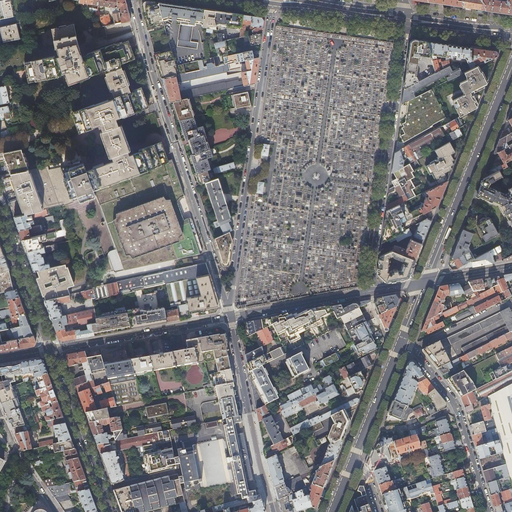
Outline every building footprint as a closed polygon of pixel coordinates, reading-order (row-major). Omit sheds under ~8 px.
[(0,0),(0,19),(14,17),(11,2),(10,2),(10,1),(10,0),(9,0),(0,0)] [(120,17),(121,22),(130,20),(128,16),(125,2),(124,0),(116,0),(117,5),(117,7),(120,7),(120,9),(119,9),(120,13),(121,12),(122,15),(121,15),(121,17),(120,17)] [(156,26),(160,25),(159,23),(161,23),(162,21),(162,20),(162,19),(160,10),(158,2),(150,1),(145,0),(143,2),(142,5),(143,9),(148,29),(153,28),(156,27),(156,26)] [(435,3),(442,4),(444,9),(447,9),(450,9),(451,6),(454,6),(463,8),(461,1),(460,0),(427,0),(428,2),(435,3)] [(460,0),(461,1),(463,8),(469,8),(476,10),(485,11),(484,4),(480,0),(460,0)] [(504,2),(493,0),(480,0),(484,4),(485,11),(497,13),(511,15),(511,14),(511,0),(506,0),(506,1),(504,2)] [(162,19),(162,20),(168,19),(180,20),(176,46),(197,49),(198,42),(190,41),(192,26),(194,27),(195,23),(200,23),(201,26),(202,26),(202,24),(201,24),(203,9),(188,7),(182,6),(158,2),(160,10),(162,19)] [(209,10),(203,9),(201,24),(202,24),(202,26),(202,28),(216,30),(215,28),(215,26),(215,25),(214,18),(215,11),(209,10)] [(91,15),(93,19),(99,17),(101,26),(105,26),(110,24),(108,16),(109,16),(109,14),(108,14),(108,15),(104,16),(104,15),(99,16),(97,10),(97,11),(92,12),(93,14),(91,15)] [(228,12),(215,11),(214,18),(215,25),(218,24),(241,28),(242,15),(228,12)] [(112,14),(114,24),(121,22),(120,17),(119,12),(112,14)] [(246,22),(249,23),(249,28),(248,36),(252,35),(262,33),(264,21),(263,19),(261,17),(262,16),(261,15),(252,14),(252,16),(248,15),(242,15),(241,28),(239,38),(244,37),(246,22)] [(0,33),(2,43),(20,39),(18,29),(24,28),(21,16),(17,16),(14,17),(0,19),(0,33)] [(130,94),(129,92),(129,91),(128,91),(121,70),(117,61),(132,55),(128,42),(114,47),(113,47),(80,59),(75,45),(70,25),(54,28),(60,55),(54,57),(55,58),(25,65),(28,79),(65,71),(68,80),(105,67),(107,74),(115,96),(116,99),(74,115),(79,129),(100,121),(112,155),(115,162),(93,169),(98,180),(99,186),(167,160),(161,145),(129,156),(127,150),(114,116),(146,104),(141,90),(130,94)] [(252,35),(248,36),(250,45),(260,43),(261,36),(262,33),(252,35)] [(244,37),(239,38),(237,38),(237,40),(239,39),(240,45),(247,43),(245,36),(244,37)] [(394,57),(397,43),(349,36),(348,39),(344,38),(344,40),(354,41),(354,43),(366,45),(366,48),(386,52),(385,55),(394,57)] [(406,71),(403,89),(419,82),(416,76),(418,61),(420,61),(421,56),(431,57),(430,55),(426,41),(421,40),(416,40),(411,39),(409,49),(406,71)] [(217,55),(217,56),(227,54),(225,46),(224,41),(222,42),(218,43),(214,43),(215,48),(218,47),(219,54),(217,55)] [(432,42),(426,41),(430,55),(449,57),(448,44),(442,43),(438,43),(432,42)] [(455,45),(448,44),(449,57),(454,56),(456,57),(456,60),(460,60),(460,59),(458,59),(459,57),(465,58),(470,70),(475,67),(474,64),(470,55),(471,48),(463,46),(455,45)] [(482,60),(483,63),(497,56),(498,55),(497,53),(496,51),(490,50),(483,49),(477,49),(471,48),(470,55),(474,64),(482,60)] [(253,55),(252,50),(221,57),(223,65),(227,64),(245,60),(258,57),(259,54),(258,54),(258,53),(253,55)] [(155,56),(154,56),(158,69),(159,73),(160,79),(161,79),(185,73),(183,64),(175,66),(171,51),(160,54),(155,56)] [(227,64),(223,65),(220,66),(209,68),(185,73),(161,79),(165,91),(169,102),(173,102),(189,98),(229,89),(254,83),(256,73),(256,70),(258,57),(245,60),(247,70),(241,78),(242,81),(238,81),(238,79),(224,83),(224,82),(179,92),(177,84),(226,72),(226,71),(229,71),(227,64)] [(216,58),(216,57),(210,58),(211,64),(208,64),(209,68),(220,66),(218,61),(217,61),(216,58)] [(401,104),(403,104),(408,101),(415,97),(414,94),(414,90),(452,71),(450,66),(439,71),(435,74),(427,77),(419,82),(403,89),(403,92),(401,104)] [(475,67),(470,70),(466,72),(463,73),(467,79),(466,79),(466,80),(459,83),(460,84),(465,94),(463,95),(453,100),(453,102),(461,116),(476,107),(477,107),(476,105),(471,96),(469,92),(473,91),(483,85),(486,84),(485,83),(480,72),(479,73),(476,66),(475,67)] [(461,74),(460,71),(459,68),(457,69),(458,70),(449,74),(449,76),(446,78),(447,81),(461,74)] [(0,104),(8,102),(5,86),(0,86),(0,104)] [(431,89),(428,91),(421,95),(415,97),(408,101),(405,123),(402,124),(404,127),(402,128),(405,134),(401,136),(404,142),(433,127),(433,125),(441,121),(443,126),(448,123),(441,109),(439,105),(431,89)] [(233,95),(235,109),(250,106),(247,92),(241,93),(233,95)] [(189,98),(173,102),(174,106),(173,106),(175,112),(176,112),(178,120),(181,119),(193,117),(191,110),(192,110),(191,107),(190,107),(188,100),(190,99),(189,98)] [(452,102),(459,117),(461,116),(453,102),(452,102)] [(0,120),(10,118),(9,112),(2,113),(0,113),(0,120)] [(193,117),(181,119),(178,120),(185,140),(189,139),(193,153),(189,154),(195,174),(196,173),(198,173),(206,170),(210,169),(207,158),(213,156),(210,148),(208,149),(204,134),(205,134),(203,126),(197,128),(193,117)] [(510,125),(507,126),(508,128),(502,132),(499,139),(505,136),(511,132),(511,131),(511,117),(508,120),(511,126),(510,127),(510,125)] [(443,126),(439,128),(441,131),(446,129),(449,127),(451,132),(458,128),(463,126),(458,118),(448,123),(443,126)] [(0,138),(27,132),(26,127),(8,130),(0,132),(0,138)] [(426,135),(408,145),(414,155),(416,154),(415,152),(419,149),(440,138),(438,135),(441,133),(441,131),(439,128),(426,135)] [(452,140),(462,135),(458,128),(451,132),(449,134),(444,136),(445,139),(450,136),(452,140)] [(493,154),(500,150),(506,147),(508,146),(506,142),(511,138),(511,131),(511,132),(505,136),(499,139),(497,143),(493,154)] [(262,144),(261,155),(267,156),(268,156),(269,144),(269,143),(264,142),(264,144),(262,143),(263,138),(259,137),(258,143),(262,144)] [(439,185),(445,182),(442,176),(444,175),(445,175),(444,173),(451,169),(450,167),(453,165),(451,162),(448,156),(450,155),(453,154),(447,143),(436,149),(438,153),(435,154),(437,157),(436,158),(437,160),(435,161),(435,160),(429,163),(430,164),(426,166),(431,174),(434,181),(436,180),(439,185)] [(394,153),(391,173),(393,172),(409,164),(418,158),(416,154),(414,155),(408,145),(396,152),(394,153)] [(491,169),(493,174),(499,170),(504,168),(507,166),(505,162),(511,158),(511,152),(510,150),(509,150),(510,152),(509,153),(506,147),(500,150),(493,154),(494,155),(498,154),(503,163),(501,164),(500,164),(497,166),(494,167),(491,169)] [(21,149),(3,153),(4,157),(5,157),(5,161),(6,161),(7,164),(7,166),(8,166),(9,170),(10,174),(12,179),(14,185),(15,192),(16,196),(17,200),(7,203),(12,217),(14,216),(26,213),(30,213),(36,211),(46,209),(62,206),(95,198),(92,188),(99,186),(98,180),(93,169),(87,172),(84,166),(81,167),(79,163),(73,164),(63,167),(48,170),(48,166),(29,170),(29,169),(28,169),(27,166),(26,166),(25,161),(23,155),(22,153),(21,149)] [(98,207),(114,250),(110,252),(109,253),(108,254),(108,255),(108,257),(114,272),(115,273),(176,259),(182,258),(200,254),(202,252),(199,244),(193,227),(191,220),(191,219),(190,219),(188,218),(181,221),(180,219),(183,218),(181,213),(180,207),(176,208),(176,206),(179,201),(182,198),(183,197),(183,195),(178,179),(173,164),(171,159),(167,160),(99,186),(92,188),(95,198),(99,207),(98,207)] [(218,172),(234,167),(235,170),(242,168),(243,159),(216,167),(218,172)] [(399,184),(408,200),(411,198),(415,197),(411,190),(414,188),(409,179),(413,177),(411,173),(413,171),(409,164),(393,172),(396,179),(391,181),(394,187),(399,184)] [(210,181),(206,170),(198,173),(196,173),(199,184),(204,182),(210,181)] [(480,186),(477,194),(477,195),(478,195),(500,206),(511,228),(511,187),(508,189),(508,193),(505,194),(494,189),(495,187),(490,184),(491,183),(502,176),(500,174),(499,170),(493,174),(490,175),(483,179),(480,185),(480,186)] [(210,181),(204,182),(217,222),(229,217),(230,217),(223,196),(217,178),(210,181)] [(256,185),(255,192),(262,193),(264,182),(259,181),(257,181),(256,185)] [(383,228),(381,243),(388,239),(394,236),(398,234),(408,228),(419,222),(427,218),(434,214),(438,203),(447,181),(445,182),(439,185),(437,186),(421,193),(423,196),(425,197),(422,204),(423,205),(423,206),(411,212),(405,201),(386,211),(384,223),(383,228)] [(387,204),(386,211),(405,201),(408,200),(399,184),(394,187),(399,196),(401,195),(402,197),(388,204),(387,204)] [(47,215),(46,209),(36,211),(30,213),(31,215),(27,216),(26,213),(14,216),(16,223),(18,227),(19,230),(27,228),(29,227),(31,227),(30,223),(34,222),(32,218),(47,215)] [(229,217),(217,222),(223,234),(229,232),(232,230),(230,226),(228,222),(231,221),(229,217)] [(419,222),(413,237),(423,241),(427,231),(431,220),(427,218),(419,222)] [(485,241),(498,234),(490,218),(486,220),(485,219),(484,218),(480,220),(480,222),(480,223),(476,225),(485,241)] [(31,227),(29,227),(31,233),(40,231),(39,225),(31,227)] [(30,238),(27,228),(19,230),(20,235),(21,237),(22,239),(30,238)] [(398,234),(394,236),(396,239),(397,242),(407,237),(411,236),(412,234),(408,228),(398,234)] [(454,260),(473,250),(476,248),(482,245),(475,233),(473,234),(473,233),(463,229),(460,237),(456,245),(452,256),(454,260)] [(53,232),(41,235),(40,235),(30,238),(22,239),(24,245),(25,248),(26,251),(41,247),(40,243),(38,243),(37,240),(38,239),(42,240),(42,242),(47,241),(46,240),(56,238),(55,232),(53,232)] [(229,232),(223,234),(213,239),(215,245),(219,255),(222,264),(223,266),(227,265),(228,264),(231,248),(231,243),(232,241),(229,232)] [(393,247),(392,251),(415,260),(418,254),(419,252),(422,244),(412,240),(410,239),(406,250),(394,245),(393,247)] [(52,245),(41,247),(26,251),(28,256),(30,260),(33,268),(34,271),(36,270),(53,267),(56,266),(55,261),(50,262),(51,265),(50,266),(49,262),(45,264),(43,257),(42,256),(41,253),(53,250),(52,245)] [(379,256),(389,252),(388,249),(387,248),(380,252),(379,256)] [(475,254),(473,250),(454,260),(458,267),(474,259),(473,256),(475,254)] [(487,252),(474,259),(458,267),(458,269),(469,267),(470,267),(483,264),(495,262),(493,257),(491,250),(487,252)] [(389,252),(379,256),(377,273),(381,278),(386,282),(408,278),(410,279),(413,272),(411,271),(413,265),(415,260),(392,251),(389,252)] [(4,256),(0,256),(0,271),(9,269),(8,267),(4,256)] [(92,288),(92,289),(93,293),(94,298),(91,298),(92,300),(124,293),(135,290),(141,289),(159,285),(165,284),(193,278),(210,274),(208,269),(205,263),(192,266),(140,277),(92,288)] [(60,265),(56,266),(53,267),(36,270),(39,277),(36,278),(38,282),(39,286),(43,297),(44,296),(45,298),(45,300),(70,294),(68,290),(75,287),(67,267),(66,267),(65,264),(60,265)] [(10,272),(9,269),(0,271),(0,292),(4,291),(16,289),(10,272)] [(213,288),(210,274),(193,278),(165,284),(170,307),(175,306),(187,303),(188,309),(189,311),(218,306),(217,302),(216,296),(213,288)] [(504,278),(506,282),(508,281),(511,288),(511,287),(511,274),(507,275),(506,275),(503,276),(504,278)] [(502,292),(503,292),(508,290),(509,289),(508,286),(506,282),(504,278),(499,280),(499,277),(493,278),(497,286),(499,285),(502,292)] [(497,286),(493,278),(488,279),(492,288),(493,288),(495,286),(497,286)] [(476,296),(479,295),(477,292),(484,290),(482,280),(472,281),(472,282),(468,282),(470,286),(474,293),(475,294),(476,296)] [(453,285),(447,286),(449,296),(449,297),(464,294),(462,290),(459,284),(453,285)] [(436,297),(433,302),(443,306),(444,302),(445,297),(449,296),(447,286),(439,288),(436,297)] [(470,286),(462,290),(464,294),(464,295),(468,293),(469,296),(474,293),(470,286)] [(465,302),(461,304),(458,306),(460,310),(495,292),(493,288),(492,288),(491,289),(485,292),(484,292),(479,295),(468,300),(467,301),(465,302)] [(17,292),(16,289),(4,291),(5,294),(2,295),(3,299),(18,296),(17,292)] [(92,289),(80,292),(82,300),(84,300),(86,310),(94,309),(92,300),(91,298),(90,293),(93,293),(92,289)] [(142,295),(141,289),(135,290),(138,307),(140,313),(128,316),(130,328),(140,327),(140,325),(140,324),(142,324),(142,325),(143,325),(144,325),(145,325),(146,325),(145,323),(147,323),(147,324),(149,325),(162,323),(167,322),(165,311),(164,308),(164,307),(163,307),(158,308),(151,309),(145,310),(144,305),(148,304),(149,307),(151,307),(158,306),(155,293),(157,292),(157,291),(154,291),(154,293),(142,295)] [(503,292),(506,299),(511,296),(508,290),(503,292)] [(70,294),(45,300),(44,300),(49,314),(51,318),(62,316),(61,310),(63,310),(62,305),(58,306),(57,301),(61,301),(62,302),(73,300),(72,296),(70,296),(70,294)] [(375,308),(378,316),(397,306),(398,303),(399,300),(397,298),(395,295),(377,299),(375,301),(374,303),(373,304),(375,308)] [(21,304),(18,296),(3,299),(5,307),(9,307),(9,309),(0,310),(0,315),(1,319),(4,318),(6,317),(8,317),(11,316),(25,313),(21,304)] [(476,312),(477,313),(486,309),(503,300),(502,299),(500,300),(499,296),(474,308),(476,312)] [(431,309),(426,322),(434,318),(438,316),(440,314),(443,313),(442,311),(444,306),(443,306),(433,302),(431,309)] [(177,309),(178,311),(188,309),(187,303),(175,306),(175,307),(176,307),(177,309)] [(356,304),(354,305),(343,311),(342,309),(341,305),(331,307),(332,312),(333,312),(336,319),(341,317),(358,308),(358,306),(357,305),(356,304)] [(380,320),(384,329),(387,329),(392,317),(393,316),(397,306),(378,316),(380,320)] [(445,312),(443,313),(444,315),(445,318),(458,310),(456,306),(453,308),(451,309),(445,312)] [(106,313),(106,314),(95,316),(96,322),(91,323),(91,324),(94,335),(98,334),(106,333),(113,331),(130,328),(128,316),(140,313),(138,307),(125,310),(118,311),(118,310),(106,313)] [(288,315),(272,318),(271,318),(271,316),(266,317),(262,318),(262,319),(261,320),(263,330),(267,328),(272,325),(279,339),(286,336),(293,350),(305,344),(299,333),(309,328),(312,329),(316,338),(328,332),(320,318),(330,313),(332,312),(331,307),(326,308),(324,309),(322,310),(321,309),(313,313),(312,312),(311,311),(310,311),(303,312),(297,315),(296,313),(292,315),(292,314),(290,315),(288,316),(288,315)] [(457,320),(476,312),(474,308),(473,307),(455,316),(457,320)] [(362,315),(358,308),(341,317),(344,324),(362,315)] [(511,331),(511,313),(509,308),(472,326),(446,339),(450,346),(504,319),(507,326),(460,349),(464,356),(475,350),(483,346),(490,343),(497,339),(504,335),(511,331)] [(95,316),(94,309),(86,310),(62,316),(51,318),(55,331),(67,329),(87,324),(91,323),(96,322),(95,316)] [(178,311),(177,309),(165,311),(167,322),(173,321),(179,319),(178,311)] [(28,324),(26,318),(25,313),(11,316),(8,317),(6,317),(7,322),(9,328),(13,327),(18,326),(28,324)] [(365,322),(362,315),(344,324),(347,331),(365,322)] [(424,325),(421,332),(426,330),(436,325),(435,321),(439,319),(439,317),(438,316),(434,318),(426,322),(425,324),(424,325)] [(387,329),(384,329),(385,331),(390,330),(392,324),(394,318),(392,317),(387,329)] [(258,320),(251,321),(253,334),(257,332),(263,330),(261,320),(258,320)] [(248,330),(249,336),(253,334),(251,321),(246,322),(247,326),(245,326),(246,330),(248,330)] [(351,338),(355,336),(357,337),(359,341),(370,335),(372,334),(368,327),(366,322),(365,322),(347,331),(351,338)] [(436,325),(426,330),(428,335),(445,326),(443,322),(436,325)] [(91,324),(91,323),(87,324),(88,329),(79,331),(79,329),(65,331),(65,330),(67,330),(67,329),(55,331),(57,335),(58,339),(60,340),(61,341),(78,338),(94,335),(91,324)] [(9,328),(6,329),(8,341),(10,340),(16,339),(33,336),(30,329),(28,324),(18,326),(13,327),(9,328)] [(263,330),(257,332),(263,346),(273,341),(267,328),(263,330)] [(197,339),(204,362),(215,360),(228,357),(227,352),(229,351),(228,347),(227,344),(227,342),(226,337),(225,334),(197,339)] [(355,346),(357,351),(374,342),(370,335),(359,341),(360,343),(355,346)] [(507,340),(504,335),(497,339),(500,344),(502,343),(503,345),(506,343),(505,341),(507,340)] [(33,336),(16,339),(18,348),(26,347),(33,346),(34,344),(35,342),(33,336)] [(0,351),(12,349),(18,348),(16,339),(10,340),(8,341),(0,342),(0,351)] [(172,352),(177,367),(197,363),(197,364),(199,364),(198,363),(204,362),(197,339),(186,341),(188,350),(184,350),(172,352)] [(500,344),(497,339),(490,343),(493,348),(495,347),(495,348),(498,347),(498,345),(500,344)] [(358,353),(360,352),(362,356),(364,355),(377,348),(374,342),(357,351),(358,353)] [(439,343),(422,351),(426,355),(435,366),(437,369),(450,363),(439,343)] [(493,348),(490,343),(483,346),(485,351),(491,348),(492,349),(493,349),(493,348)] [(485,351),(483,346),(475,350),(478,355),(482,352),(483,354),(486,352),(485,351)] [(509,364),(511,363),(511,346),(496,354),(498,359),(511,352),(511,356),(501,363),(500,360),(497,361),(500,367),(501,369),(509,364)] [(262,347),(245,355),(246,359),(247,364),(263,355),(262,347)] [(281,347),(263,355),(247,364),(247,369),(248,373),(262,366),(284,354),(281,347)] [(464,356),(461,357),(463,362),(478,355),(475,350),(464,356)] [(87,359),(85,352),(75,353),(67,355),(65,358),(69,368),(73,380),(82,377),(80,372),(83,372),(81,368),(78,368),(77,363),(78,363),(79,365),(80,365),(80,364),(82,364),(86,375),(91,374),(87,359)] [(157,353),(157,355),(149,356),(154,371),(177,367),(172,352),(163,354),(163,352),(160,352),(157,353)] [(301,353),(285,361),(293,378),(308,370),(300,355),(302,355),(301,353)] [(335,353),(322,360),(325,366),(339,360),(335,353)] [(93,358),(87,359),(91,374),(105,371),(104,365),(101,356),(93,358)] [(140,358),(131,360),(135,374),(154,371),(149,356),(140,358)] [(346,366),(351,376),(359,371),(371,365),(366,356),(360,359),(363,365),(356,368),(353,363),(346,366)] [(228,357),(215,360),(218,372),(230,369),(229,365),(228,357)] [(451,372),(449,369),(452,368),(452,367),(461,363),(459,358),(450,363),(437,369),(443,376),(451,372)] [(30,361),(19,363),(21,373),(22,375),(32,373),(32,371),(33,371),(34,374),(33,374),(33,375),(34,378),(47,374),(45,368),(43,362),(39,360),(30,361)] [(104,365),(105,371),(109,382),(111,391),(113,398),(116,406),(143,401),(135,374),(131,360),(117,362),(104,365)] [(21,373),(19,363),(0,366),(0,370),(1,376),(5,375),(6,381),(3,381),(3,383),(4,389),(11,387),(10,383),(15,382),(14,376),(22,375),(21,373)] [(409,364),(403,377),(414,381),(424,376),(419,370),(413,363),(412,363),(411,363),(410,363),(409,364)] [(496,380),(511,371),(511,369),(509,364),(501,369),(500,367),(497,369),(498,370),(493,373),(496,380)] [(262,366),(248,373),(249,374),(250,381),(251,387),(254,402),(255,407),(256,410),(265,405),(276,399),(278,399),(266,374),(267,374),(266,371),(265,371),(263,368),(262,366)] [(339,370),(344,379),(347,378),(349,377),(344,367),(339,370)] [(230,369),(218,372),(214,373),(215,380),(210,381),(211,383),(203,385),(204,389),(213,387),(215,395),(217,394),(217,397),(218,400),(234,397),(234,395),(235,395),(235,393),(234,390),(233,391),(232,387),(234,387),(231,375),(233,375),(232,371),(231,371),(230,369)] [(105,371),(91,374),(93,380),(95,387),(99,386),(101,385),(109,382),(105,371)] [(341,385),(340,386),(346,398),(361,391),(362,392),(365,383),(359,371),(351,376),(349,377),(347,378),(351,387),(346,390),(344,387),(341,385)] [(487,397),(511,383),(511,371),(496,380),(476,390),(461,398),(464,408),(487,397)] [(461,398),(476,390),(472,382),(471,383),(467,377),(466,377),(463,372),(446,380),(461,398)] [(49,380),(47,374),(34,378),(33,379),(34,383),(37,382),(40,390),(51,386),(49,380)] [(328,387),(333,385),(331,381),(332,380),(329,375),(322,379),(325,384),(326,383),(328,387)] [(82,377),(73,380),(76,387),(87,383),(84,376),(82,377)] [(398,390),(393,402),(408,407),(417,385),(418,384),(418,383),(417,384),(414,381),(403,377),(398,390)] [(445,407),(445,403),(437,393),(431,386),(430,387),(427,383),(429,382),(426,379),(418,383),(418,384),(419,386),(418,386),(419,387),(418,390),(422,394),(423,392),(423,391),(425,392),(427,395),(427,394),(432,399),(437,411),(439,410),(445,407)] [(109,382),(101,385),(101,387),(103,386),(106,392),(111,391),(109,382)] [(87,383),(76,387),(78,394),(89,390),(87,383)] [(511,383),(487,397),(490,409),(493,419),(496,429),(499,441),(502,453),(503,458),(504,460),(505,465),(509,477),(511,489),(511,383)] [(302,395),(300,390),(287,396),(290,402),(292,405),(282,410),(281,411),(284,418),(302,409),(301,408),(317,400),(317,401),(315,402),(316,404),(319,403),(319,404),(322,403),(323,404),(329,402),(328,400),(338,395),(333,385),(328,387),(325,389),(326,392),(317,396),(316,393),(312,396),(304,399),(302,395)] [(322,390),(320,385),(316,386),(317,387),(313,389),(309,391),(312,396),(316,393),(322,390)] [(40,390),(35,392),(37,396),(40,395),(42,402),(39,403),(41,408),(57,402),(53,392),(51,386),(40,390)] [(99,386),(95,387),(91,389),(93,395),(97,394),(97,395),(102,393),(99,386)] [(308,388),(307,386),(304,388),(306,392),(304,394),(302,395),(304,399),(312,396),(309,391),(308,388)] [(4,389),(0,390),(0,400),(1,404),(17,398),(14,389),(13,390),(12,387),(11,387),(4,389)] [(96,410),(89,390),(78,394),(82,404),(86,413),(98,411),(98,409),(96,410)] [(218,400),(220,410),(236,407),(235,404),(234,397),(218,400)] [(485,421),(490,420),(488,410),(490,409),(487,397),(464,408),(466,416),(480,409),(484,422),(485,421)] [(18,406),(20,405),(17,398),(1,404),(2,405),(5,411),(6,413),(11,424),(12,428),(15,427),(24,426),(36,423),(35,420),(32,411),(29,405),(19,409),(18,406)] [(116,407),(116,406),(113,398),(99,402),(100,406),(98,406),(99,410),(107,409),(107,406),(110,406),(110,408),(116,407)] [(307,420),(290,429),(293,435),(306,428),(320,421),(330,416),(344,410),(357,403),(359,399),(356,398),(318,417),(318,416),(309,420),(307,417),(306,418),(307,420)] [(60,409),(57,402),(41,408),(43,413),(45,412),(47,415),(44,416),(46,421),(47,421),(63,418),(60,409)] [(290,402),(280,407),(282,410),(292,405),(290,402)] [(386,421),(387,422),(407,421),(409,415),(414,412),(413,409),(408,407),(393,402),(388,416),(386,421)] [(166,403),(145,408),(147,419),(168,414),(166,403)] [(265,405),(256,410),(258,418),(258,422),(261,421),(271,416),(281,411),(282,410),(280,407),(268,412),(267,409),(268,408),(267,407),(266,407),(265,405)] [(414,412),(417,418),(425,414),(421,405),(413,409),(414,412)] [(221,415),(222,420),(225,419),(238,416),(237,412),(237,409),(236,407),(220,410),(221,415)] [(99,410),(98,411),(86,413),(86,416),(87,417),(89,423),(109,419),(108,411),(107,409),(99,410)] [(345,413),(344,410),(330,416),(334,425),(333,425),(328,436),(327,435),(315,441),(317,445),(319,445),(329,441),(331,439),(333,443),(339,440),(342,441),(347,430),(351,419),(348,412),(345,413)] [(238,416),(225,419),(227,425),(223,426),(229,456),(228,456),(230,464),(231,464),(237,494),(241,494),(242,499),(256,496),(249,463),(251,463),(250,454),(249,450),(247,450),(245,443),(241,420),(242,420),(241,419),(240,416),(239,416),(238,416)] [(276,426),(271,416),(261,421),(267,433),(273,445),(283,440),(280,434),(280,433),(279,431),(279,432),(277,429),(276,430),(275,428),(274,427),(276,426)] [(94,436),(110,433),(122,430),(119,417),(109,419),(89,423),(90,426),(92,430),(94,436)] [(63,418),(47,421),(48,425),(48,427),(53,426),(65,424),(64,421),(63,418)] [(437,429),(449,425),(447,419),(435,422),(436,424),(437,429)] [(488,431),(496,429),(493,419),(490,420),(485,421),(486,424),(487,424),(489,428),(487,428),(488,431)] [(320,421),(306,428),(311,437),(313,436),(314,432),(323,428),(320,421)] [(486,432),(483,422),(479,423),(469,426),(471,432),(472,436),(481,433),(484,432),(486,432)] [(68,433),(65,424),(53,426),(55,438),(58,437),(59,443),(71,441),(68,433)] [(450,432),(450,431),(449,425),(437,429),(440,436),(450,433),(450,432)] [(25,427),(24,426),(15,427),(15,430),(16,434),(27,431),(26,427),(25,427)] [(424,426),(418,429),(420,434),(426,432),(424,426)] [(27,431),(16,434),(15,434),(19,443),(20,445),(23,451),(31,449),(27,431)] [(101,455),(115,452),(122,450),(124,450),(129,449),(135,448),(141,446),(153,444),(163,442),(161,432),(125,439),(112,442),(97,445),(98,447),(99,450),(101,455)] [(112,442),(110,433),(94,436),(96,441),(96,443),(97,445),(112,442)] [(451,435),(450,435),(450,433),(440,436),(442,444),(453,441),(451,435)] [(476,448),(483,446),(482,442),(484,441),(481,433),(472,436),(474,442),(476,448)] [(387,444),(392,442),(390,437),(386,439),(385,436),(381,439),(382,441),(379,443),(380,446),(379,446),(380,448),(387,444)] [(416,436),(393,442),(394,445),(398,457),(400,463),(402,462),(400,454),(419,449),(419,450),(421,450),(418,443),(416,436)] [(271,446),(273,451),(278,448),(279,450),(286,446),(290,444),(291,442),(288,437),(283,440),(273,445),(271,446)] [(338,452),(342,442),(342,441),(339,440),(333,443),(331,439),(329,441),(330,443),(329,444),(328,445),(327,446),(327,447),(321,464),(317,466),(318,468),(335,460),(336,456),(338,452)] [(39,448),(53,445),(55,444),(55,442),(53,442),(53,440),(38,443),(39,448)] [(73,444),(71,441),(59,443),(55,444),(53,445),(54,453),(60,452),(59,448),(63,447),(64,451),(74,449),(73,444)] [(427,449),(424,441),(423,441),(418,443),(421,450),(426,449),(427,449)] [(443,448),(444,452),(456,448),(453,441),(442,444),(439,445),(440,448),(443,448)] [(493,443),(494,446),(496,455),(502,453),(499,441),(493,443)] [(494,446),(493,443),(483,446),(476,448),(477,453),(479,459),(489,457),(489,455),(491,455),(489,448),(494,446)] [(174,458),(172,448),(155,451),(153,444),(141,446),(144,458),(156,456),(158,468),(175,464),(174,458)] [(301,461),(294,446),(288,449),(300,476),(307,473),(301,461)] [(76,454),(74,449),(64,451),(66,461),(78,459),(76,454)] [(174,458),(175,464),(175,465),(180,464),(183,476),(178,477),(180,484),(184,483),(186,491),(190,490),(188,483),(199,480),(199,483),(202,482),(202,479),(200,480),(194,455),(196,454),(196,451),(192,452),(193,454),(183,456),(181,449),(177,450),(179,457),(174,458)] [(124,450),(122,450),(128,479),(130,479),(125,453),(124,450)] [(380,467),(381,469),(386,467),(389,466),(384,451),(377,453),(379,460),(377,461),(379,467),(380,467)] [(115,452),(101,455),(103,462),(105,467),(106,470),(109,477),(111,485),(119,483),(125,480),(124,480),(123,476),(123,475),(116,456),(115,452)] [(438,454),(428,457),(431,467),(441,464),(438,454)] [(276,455),(266,460),(268,466),(274,488),(284,483),(283,480),(281,472),(282,472),(281,467),(280,467),(280,464),(278,464),(276,455)] [(400,463),(398,457),(388,460),(390,466),(400,463)] [(82,470),(78,459),(66,461),(68,465),(65,466),(67,469),(70,468),(71,472),(68,473),(70,479),(72,478),(74,482),(86,480),(82,470)] [(304,460),(301,461),(307,473),(316,469),(315,465),(308,468),(304,460)] [(316,473),(311,484),(323,489),(326,481),(327,479),(331,470),(335,460),(318,468),(319,469),(315,471),(316,473)] [(444,475),(441,464),(431,467),(426,469),(428,474),(431,473),(433,478),(444,475)] [(505,465),(483,472),(486,484),(495,481),(493,473),(500,471),(503,479),(509,477),(505,465)] [(381,469),(374,471),(376,478),(378,485),(390,481),(388,475),(385,476),(385,474),(386,473),(385,472),(387,472),(386,467),(381,469)] [(464,477),(462,470),(454,472),(452,473),(453,476),(450,477),(451,481),(464,477)] [(177,474),(114,491),(115,496),(121,511),(146,511),(162,508),(179,504),(185,502),(180,484),(178,477),(177,474)] [(289,481),(284,483),(274,488),(276,496),(277,501),(288,496),(294,493),(302,489),(305,488),(303,483),(302,481),(300,476),(294,479),(289,481)] [(451,481),(450,483),(450,485),(452,485),(453,485),(454,490),(456,490),(467,487),(464,477),(451,481)] [(507,491),(511,489),(509,477),(503,479),(504,481),(507,491)] [(306,479),(302,481),(303,483),(307,481),(311,484),(310,487),(308,487),(308,489),(308,490),(310,491),(309,493),(310,494),(310,495),(308,495),(312,507),(315,508),(319,499),(320,496),(323,489),(311,484),(306,479)] [(399,511),(406,510),(404,506),(403,503),(402,500),(406,499),(406,500),(410,499),(415,499),(419,496),(419,495),(429,492),(430,495),(434,494),(432,487),(430,479),(429,479),(407,486),(399,489),(382,495),(382,498),(383,505),(386,511),(399,511)] [(501,482),(501,479),(495,481),(486,484),(490,495),(497,494),(501,492),(498,483),(501,482)] [(87,484),(86,480),(74,482),(55,486),(47,488),(52,494),(54,497),(67,495),(73,493),(76,493),(78,492),(89,490),(87,484)] [(390,481),(378,485),(380,490),(382,495),(399,489),(399,487),(396,488),(396,485),(393,486),(393,484),(396,483),(395,480),(390,481)] [(439,485),(432,487),(434,494),(435,496),(440,495),(442,494),(441,492),(438,492),(437,488),(440,487),(439,485)] [(359,486),(357,491),(361,492),(362,496),(357,498),(357,499),(360,508),(369,505),(363,487),(359,486)] [(470,497),(467,487),(456,490),(459,500),(468,498),(470,497)] [(312,507),(308,495),(308,494),(304,496),(302,489),(294,493),(297,498),(292,499),(295,511),(301,511),(312,507)] [(504,504),(511,502),(509,492),(511,491),(511,489),(507,491),(501,492),(504,504)] [(93,501),(89,490),(78,492),(84,511),(91,511),(97,511),(93,501)] [(442,494),(440,495),(442,500),(443,500),(444,503),(443,503),(443,505),(446,504),(447,504),(446,501),(454,498),(455,501),(457,501),(459,500),(456,490),(454,490),(442,494)] [(256,496),(242,499),(212,507),(213,511),(214,511),(220,511),(223,510),(229,508),(235,506),(244,504),(248,503),(251,502),(261,499),(260,496),(260,494),(256,496)] [(497,494),(490,495),(494,508),(501,505),(497,494)] [(67,495),(54,497),(58,503),(70,500),(67,495)] [(440,495),(435,496),(435,497),(436,500),(438,507),(443,505),(443,503),(442,500),(440,495)] [(280,509),(280,510),(280,511),(292,511),(291,508),(287,510),(287,509),(285,504),(286,504),(289,502),(289,500),(288,496),(277,501),(278,504),(279,508),(280,508),(280,509)] [(468,498),(459,500),(462,510),(463,510),(473,507),(470,499),(469,500),(468,498)] [(263,504),(261,499),(251,502),(252,504),(252,507),(249,507),(249,506),(247,507),(248,511),(265,511),(263,504)] [(443,505),(445,511),(457,511),(459,511),(462,510),(459,500),(457,501),(458,506),(448,509),(446,504),(443,505)] [(187,511),(185,502),(179,504),(181,511),(187,511)] [(511,502),(504,504),(501,505),(494,508),(495,511),(494,511),(506,511),(511,510),(511,502)] [(431,511),(428,503),(420,505),(422,511),(431,511)]
